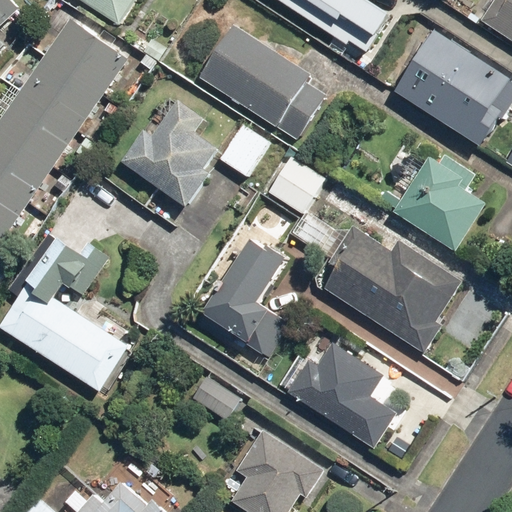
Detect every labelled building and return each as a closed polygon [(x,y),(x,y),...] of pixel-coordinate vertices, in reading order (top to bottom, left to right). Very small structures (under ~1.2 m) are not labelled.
[(13,0),(0,0),(0,33),(24,11),(13,0)] [(83,0),(125,26),(141,0),(83,0)] [(278,0),(370,58),(395,18),(366,0),(278,0)] [(449,10),(433,0),(405,0),(400,10),(436,32),(449,10)] [(511,0),(500,0),(487,22),(511,38),(511,0)] [(74,20),(0,126),(0,253),(134,61),(74,20)] [(317,75),(238,26),(205,80),(303,141),(332,96),(312,83),(317,75)] [(142,33),(134,44),(148,53),(141,63),(153,72),(168,51),(142,33)] [(511,74),(451,37),(449,41),(437,33),(402,89),(414,96),(412,101),(490,149),(507,122),(510,124),(511,120),(511,74)] [(149,131),(127,162),(194,208),(217,174),(211,170),(225,149),(203,133),(211,120),(184,101),(159,138),(149,131)] [(246,125),(224,159),(252,177),(274,143),(246,125)] [(484,176),(452,155),(446,165),(436,158),(400,214),(464,254),(495,206),(474,193),(484,176)] [(332,180),(296,158),(275,191),(311,214),(332,180)] [(431,356),(450,327),(444,323),(469,284),(406,243),(400,253),(360,227),(336,264),(345,270),(331,291),(431,356)] [(64,240),(35,283),(62,301),(73,286),(89,297),(115,257),(94,243),(86,255),(64,240)] [(295,264),(260,242),(208,324),(241,345),(245,338),(259,346),(280,313),(268,305),(295,264)] [(62,301),(35,283),(5,329),(107,393),(136,348),(62,301)] [(363,355),(341,342),(325,367),(315,362),(295,394),(379,447),(400,415),(375,400),(390,377),(361,359),(363,355)] [(246,400),(212,378),(198,400),(232,422),(246,400)] [(332,472),(270,433),(244,473),(253,479),(238,503),(252,511),(297,511),(308,496),(314,500),(332,472)] [(173,511),(163,503),(156,510),(128,485),(110,505),(100,497),(86,511),(173,511)] [(58,511),(42,498),(30,511),(58,511)]
